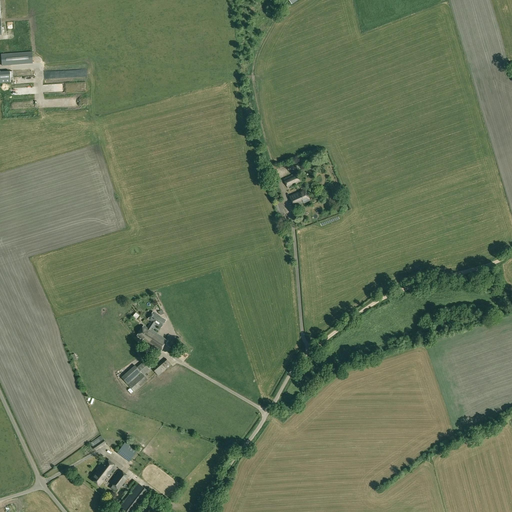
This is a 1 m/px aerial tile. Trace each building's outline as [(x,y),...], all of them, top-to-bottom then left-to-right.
[(32,63),(32,52),(1,54),(2,65),(32,63)] [(44,80),(59,79),(59,69),(44,69),(44,80)] [(302,182),(298,173),(284,179),(288,188),(302,182)] [(310,200),(305,189),(290,196),(294,206),(303,202),(304,203),(310,200)] [(280,201),(274,203),(280,222),(287,219),(280,201)] [(168,340),(151,329),(155,323),(161,327),(166,320),(153,311),(148,319),(152,321),(147,328),(143,325),(137,335),(143,339),(142,340),(160,352),(168,340)] [(180,351),(178,357),(187,361),(189,354),(180,351)] [(145,368),(148,367),(149,369),(155,364),(149,358),(143,362),(144,363),(142,364),(145,368)] [(158,375),(171,364),(165,358),(153,369),(158,375)] [(120,376),(128,384),(141,372),(135,364),(120,376)] [(148,379),(142,372),(128,384),(134,391),(148,379)] [(100,439),(93,442),(96,449),(107,445),(105,440),(101,441),(100,439)] [(126,441),(117,453),(129,462),(138,449),(126,441)] [(142,453),(134,467),(142,472),(155,450),(150,448),(146,455),(142,453)] [(107,478),(116,466),(105,458),(97,469),(98,470),(91,479),(99,485),(106,477),(107,478)] [(120,469),(110,483),(116,488),(119,490),(129,477),(120,469)] [(135,511),(150,493),(138,483),(120,506),(128,511),(135,511)]
